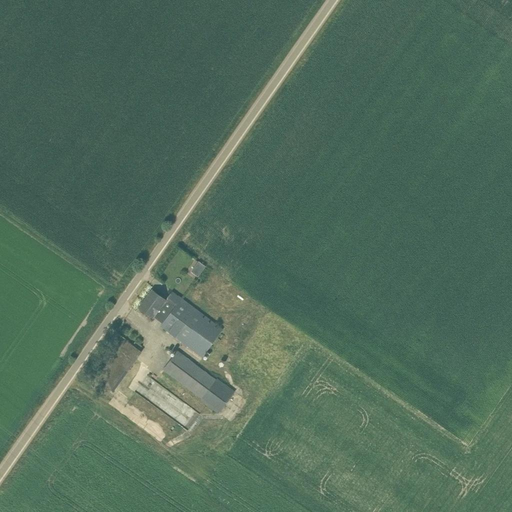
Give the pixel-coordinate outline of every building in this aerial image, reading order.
[(201,277),(208,266),(200,260),(193,271),(201,277)] [(223,329),(172,292),(166,300),(152,290),(139,307),(153,318),(154,317),(163,323),(161,326),(202,357),(223,329)] [(134,343),(127,351),(136,359),(143,352),(134,343)] [(218,378),(216,380),(178,351),(163,369),(202,399),(201,400),(218,414),(235,391),(218,378)] [(185,425),(196,410),(156,381),(155,383),(148,378),(144,384),(164,398),(159,406),(185,425)]
